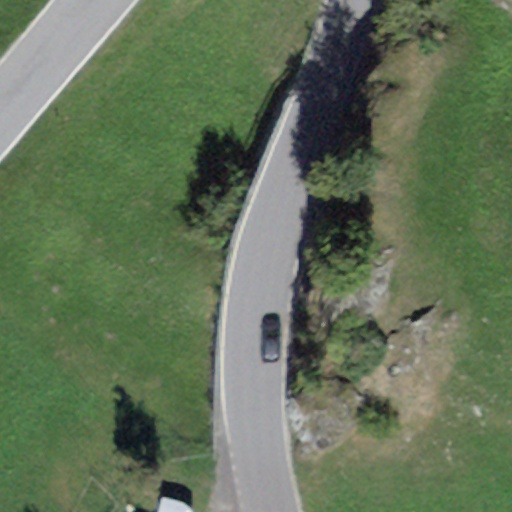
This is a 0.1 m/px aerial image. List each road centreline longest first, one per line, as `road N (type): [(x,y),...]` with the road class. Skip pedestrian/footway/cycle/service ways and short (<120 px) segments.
road 1 (tertiary): [(348,0),(254,245),(243,302),(245,420),(267,511)]
road 2 (tertiary): [(0,97),(85,0)]
